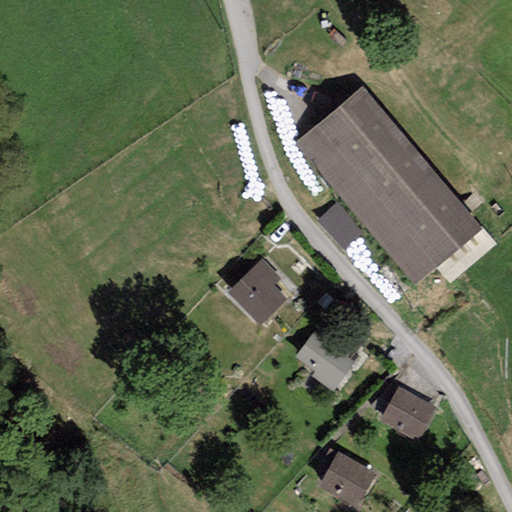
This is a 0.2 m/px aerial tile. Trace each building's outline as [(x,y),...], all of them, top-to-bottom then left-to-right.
[(363,88),(295,144),(413,285),(481,229),(363,88)] [(335,205),(317,221),(342,250),(360,234),(335,205)] [(228,293),(260,325),(286,300),(273,286),(280,278),(262,259),(228,293)] [(316,332),(294,359),(333,390),(355,363),(316,332)] [(399,387),(379,420),(416,442),(437,409),(399,387)] [(339,454),(320,486),(355,507),(374,475),(339,454)]
